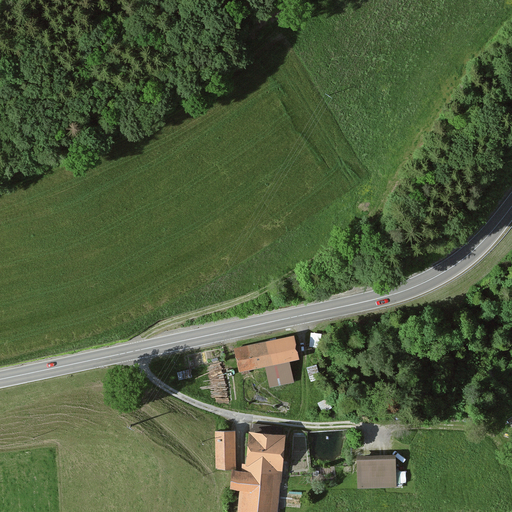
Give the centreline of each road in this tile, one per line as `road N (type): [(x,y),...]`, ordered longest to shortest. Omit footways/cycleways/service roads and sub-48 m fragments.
road 1 (secondary): [(511,205),(465,257),(411,288),(134,351)]
road 2 (track): [(408,188),(323,257),(240,304),(154,329),(134,351)]
road 3 (residential): [(134,351),(157,382),(214,410),(295,424),(386,426)]
road 4 (secondary): [(134,351),(0,379)]
